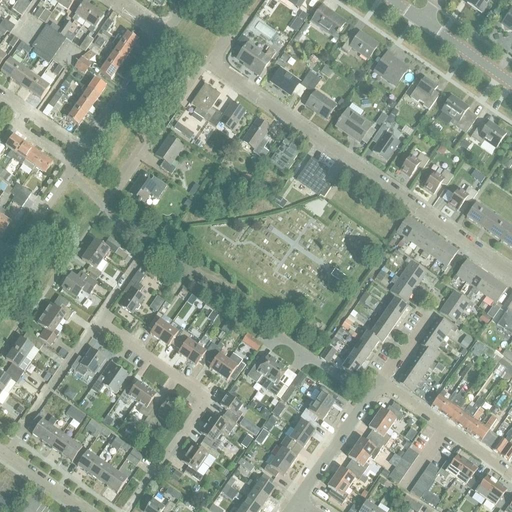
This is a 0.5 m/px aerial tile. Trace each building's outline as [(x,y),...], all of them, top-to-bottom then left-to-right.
[(23,0),(18,0),(16,3),(26,10),(30,5),(23,0)] [(60,0),(57,5),(67,12),(75,0),(60,0)] [(470,0),(468,3),(483,13),(491,0),(470,0)] [(26,10),(16,3),(11,10),(21,17),(26,10)] [(78,19),(84,23),(93,10),(83,4),(72,20),(75,23),(78,19)] [(339,32),(346,22),(334,13),(332,16),(321,8),(313,20),(319,24),(318,26),(335,38),(332,42),(335,45),(341,37),(338,35),(340,32),(339,32)] [(34,17),(44,24),(51,14),(45,10),(44,12),(40,9),(34,17)] [(93,10),(84,23),(90,28),(87,31),(91,34),(103,17),(93,10)] [(511,10),(503,23),(511,29),(511,10)] [(299,16),(291,24),(297,30),(305,21),(299,16)] [(0,25),(0,27),(10,34),(14,27),(4,20),(0,25)] [(100,30),(106,34),(112,24),(107,21),(100,30)] [(301,30),(305,33),(311,24),(306,21),(301,30)] [(66,22),(61,30),(58,34),(64,38),(72,26),(66,22)] [(52,24),(50,28),(58,34),(61,30),(52,24)] [(64,38),(58,34),(50,28),(46,26),(32,47),(35,49),(42,54),(52,61),(66,39),(64,38)] [(273,36),(276,31),(269,28),(267,33),(273,36)] [(351,48),(367,60),(378,45),(360,32),(354,41),(349,38),(342,49),(347,53),(351,48)] [(118,35),(115,40),(131,51),(138,41),(127,33),(123,39),(118,35)] [(295,40),(306,48),(311,41),(299,33),(295,40)] [(9,46),(13,49),(19,40),(15,37),(9,46)] [(80,48),(85,52),(93,41),(87,37),(80,48)] [(99,38),(96,42),(103,46),(105,42),(99,38)] [(111,51),(113,53),(124,61),(131,51),(115,40),(112,44),(114,46),(111,51)] [(22,42),(21,43),(16,51),(20,54),(26,45),(22,42)] [(237,58),(255,71),(259,65),(265,69),(276,53),(269,49),(264,57),(247,45),(244,48),(243,48),(242,50),(243,50),(237,58)] [(32,53),(40,58),(42,54),(35,49),(33,52),(32,53)] [(113,53),(107,63),(117,71),(124,61),(113,53)] [(283,67),(289,56),(284,53),(278,63),(283,67)] [(388,53),(374,73),(396,87),(408,69),(393,58),(394,57),(388,53)] [(49,65),(52,61),(42,54),(40,58),(49,65)] [(81,58),(78,63),(87,70),(91,65),(81,58)] [(1,73),(11,80),(19,67),(10,60),(1,73)] [(117,71),(107,63),(102,60),(99,65),(104,68),(100,73),(111,81),(117,71)] [(87,70),(78,63),(74,68),(84,75),(87,70)] [(332,76),(335,70),(326,65),(323,71),(332,76)] [(63,69),(59,66),(53,74),(58,77),(63,69)] [(11,80),(21,87),(29,74),(19,67),(11,80)] [(271,82),(290,95),(300,83),(280,69),(271,82)] [(300,85),(306,89),(315,76),(309,72),(300,85)] [(21,87),(31,94),(40,81),(29,74),(21,87)] [(315,76),(306,89),(312,93),(321,80),(315,76)] [(423,107),(429,111),(438,98),(433,94),(438,87),(425,78),(410,98),(418,103),(419,101),(424,105),(423,107)] [(95,80),(88,90),(99,98),(106,88),(95,80)] [(40,81),(31,94),(41,101),(50,88),(40,81)] [(64,82),(62,86),(68,91),(71,87),(64,82)] [(211,108),(220,95),(205,85),(191,104),(197,109),(194,113),(209,123),(216,112),(211,108)] [(88,90),(81,100),(92,107),(99,98),(88,90)] [(316,111),(327,119),(336,106),(316,92),(306,107),(314,113),(316,111)] [(48,106),(54,110),(61,100),(55,96),(48,106)] [(450,124),(466,135),(477,118),(467,111),(469,109),(452,97),(441,112),(453,120),(450,124)] [(70,107),(71,107),(85,117),(92,107),(81,100),(78,105),(74,102),(70,107)] [(216,112),(209,123),(216,128),(219,123),(231,132),(245,113),(232,104),(223,117),(220,116),(221,114),(217,111),(216,112)] [(85,117),(71,107),(64,117),(79,127),(85,117)] [(348,110),(336,128),(347,135),(348,134),(361,142),(362,141),(372,127),(348,110)] [(257,121),(243,142),(255,150),(252,153),(258,157),(263,160),(269,153),(263,149),(267,143),(261,140),(269,129),(257,121)] [(482,122),(471,138),(480,144),(482,146),(484,142),(496,150),(500,144),(506,135),(489,123),(487,126),(482,122)] [(372,153),(386,162),(399,144),(386,134),(389,130),(383,126),(372,142),(378,146),(373,153),(372,153)] [(405,127),(401,133),(408,138),(413,132),(405,127)] [(5,148),(15,155),(23,144),(13,137),(5,148)] [(168,138),(164,144),(156,156),(164,162),(160,168),(171,176),(175,169),(170,166),(182,147),(168,138)] [(285,140),(282,144),(269,162),(283,172),(289,163),(291,165),(300,151),(285,140)] [(17,162),(22,166),(33,150),(23,144),(15,155),(12,160),(16,163),(17,162)] [(22,166),(32,173),(43,157),(33,150),(22,166)] [(430,161),(421,154),(417,160),(411,156),(400,172),(410,179),(418,167),(423,170),(430,161)] [(43,157),(32,173),(36,175),(39,171),(45,175),(53,164),(43,157)] [(322,181),(329,171),(320,165),(319,167),(316,165),(316,164),(311,160),(296,181),(314,193),(322,182),(322,181)] [(0,176),(0,177),(10,184),(14,177),(8,173),(7,173),(4,171),(0,176)] [(424,189),(434,195),(442,184),(447,187),(453,177),(445,171),(441,177),(435,173),(424,189)] [(479,173),(475,179),(481,183),(485,177),(479,173)] [(158,199),(163,192),(166,187),(153,178),(150,183),(141,177),(136,184),(137,185),(130,195),(139,200),(138,201),(140,203),(141,202),(143,204),(150,194),(158,199)] [(0,189),(4,193),(8,187),(0,180),(0,189)] [(195,183),(191,192),(196,194),(200,185),(195,183)] [(13,190),(18,193),(22,187),(17,184),(13,190)] [(11,194),(15,197),(18,193),(13,190),(8,187),(4,193),(9,196),(11,194)] [(22,187),(18,193),(28,200),(32,194),(22,187)] [(471,204),(478,194),(469,188),(465,193),(459,189),(448,205),(458,212),(466,200),(471,204)] [(18,193),(15,197),(12,202),(22,208),(28,200),(18,193)] [(283,210),(287,203),(278,197),(273,203),(283,210)] [(467,218),(475,224),(485,211),(476,205),(467,218)] [(475,224),(484,230),(493,217),(485,211),(475,224)] [(5,212),(0,219),(0,232),(3,235),(11,224),(6,220),(9,215),(5,212)] [(484,230),(492,236),(502,223),(493,217),(484,230)] [(401,243),(404,244),(417,225),(408,218),(397,233),(404,238),(401,243)] [(492,236),(501,242),(510,228),(502,223),(492,236)] [(410,242),(416,247),(427,231),(417,225),(404,244),(401,249),(400,249),(405,252),(408,247),(407,247),(410,242)] [(501,242),(509,248),(511,243),(511,229),(510,228),(501,242)] [(418,260),(422,262),(424,259),(424,258),(437,238),(427,231),(416,247),(424,252),(418,260)] [(95,241),(88,251),(102,261),(109,250),(124,261),(128,256),(119,249),(121,246),(109,238),(103,247),(95,241)] [(430,256),(437,261),(448,245),(437,238),(424,258),(424,259),(422,262),(422,263),(424,264),(430,256)] [(448,245),(437,261),(444,266),(441,270),(444,273),(447,268),(458,252),(448,245)] [(88,251),(81,261),(89,267),(86,272),(98,280),(101,275),(95,271),(102,261),(88,251)] [(409,265),(404,273),(420,284),(427,274),(411,263),(412,262),(407,259),(405,262),(409,265)] [(455,276),(452,280),(456,283),(458,278),(466,283),(477,268),(467,261),(456,276),(455,276)] [(343,283),(348,276),(337,267),(332,274),(343,283)] [(477,268),(466,283),(473,289),(470,293),(473,295),(487,275),(477,268)] [(381,271),(376,278),(381,282),(386,275),(381,271)] [(139,285),(145,277),(138,272),(123,294),(128,297),(121,308),(132,315),(135,311),(137,311),(139,308),(138,306),(143,299),(138,295),(143,288),(139,285)] [(395,277),(393,280),(413,294),(420,284),(404,273),(399,280),(395,277)] [(89,296),(97,285),(80,274),(76,280),(71,276),(62,289),(76,299),(82,291),(89,296)] [(487,275),(473,295),(476,297),(479,293),(486,297),(497,282),(487,275)] [(413,294),(393,280),(391,283),(395,286),(390,293),(406,304),(413,294)] [(497,282),(486,297),(494,303),(491,307),(492,308),(487,315),(493,320),(500,309),(496,306),(497,305),(496,304),(507,289),(497,282)] [(454,293),(447,303),(462,314),(468,306),(472,309),(474,306),(470,303),(469,304),(454,293)] [(165,298),(170,302),(173,297),(168,294),(165,298)] [(51,305),(44,315),(59,326),(64,319),(67,322),(73,313),(66,308),(69,304),(59,297),(53,306),(51,305)] [(386,303),(384,306),(401,318),(407,309),(395,300),(390,306),(386,303)] [(162,309),(168,311),(171,304),(166,301),(162,309)] [(462,314),(447,303),(440,313),(455,324),(455,325),(459,328),(461,325),(457,322),(462,314)] [(511,304),(497,326),(511,336),(511,335),(511,304)] [(386,312),(382,318),(395,327),(401,318),(384,306),(382,309),(386,312)] [(223,327),(228,316),(214,310),(210,322),(223,327)] [(158,314),(147,328),(153,332),(150,336),(159,342),(169,327),(160,321),(163,317),(158,314)] [(44,315),(37,325),(45,330),(39,339),(51,347),(60,334),(56,331),(59,326),(44,315)] [(230,318),(223,329),(229,332),(236,322),(230,318)] [(374,321),(372,324),(389,335),(395,327),(382,318),(378,324),(374,321)] [(440,319),(433,329),(446,337),(451,331),(455,334),(457,330),(453,327),(452,328),(440,319)] [(347,321),(342,328),(347,331),(352,324),(347,321)] [(374,330),(370,335),(370,336),(379,342),(382,345),(389,335),(372,324),(370,327),(374,330)] [(169,327),(159,342),(168,348),(170,344),(175,348),(186,333),(180,330),(178,333),(169,327)] [(433,329),(427,338),(444,349),(446,350),(446,349),(457,357),(459,355),(448,347),(449,346),(447,345),(446,346),(442,343),(446,337),(433,329)] [(249,332),(244,341),(259,350),(264,342),(249,332)] [(186,333),(175,348),(180,351),(178,355),(187,361),(196,347),(200,343),(190,336),(186,333)] [(201,342),(208,346),(213,337),(207,333),(201,342)] [(358,336),(356,339),(373,351),(379,342),(370,336),(370,335),(367,333),(362,339),(358,336)] [(20,339),(13,350),(26,359),(33,348),(38,352),(43,346),(31,338),(26,334),(22,340),(20,339)] [(472,340),(467,336),(460,345),(466,349),(472,340)] [(335,337),(330,343),(335,346),(339,341),(335,337)] [(421,347),(424,349),(434,355),(438,349),(442,352),(444,349),(427,338),(421,347)] [(485,343),(503,356),(507,350),(489,338),(485,343)] [(358,345),(354,351),(367,360),(373,351),(356,339),(354,342),(358,345)] [(196,347),(187,361),(196,367),(198,364),(203,367),(206,363),(213,353),(216,348),(217,347),(212,344),(205,353),(196,347)] [(476,348),(481,352),(485,347),(479,344),(476,348)] [(60,353),(67,357),(70,351),(63,347),(60,353)] [(336,352),(328,347),(320,358),(328,364),(336,352)] [(481,352),(490,359),(494,354),(485,347),(481,352)] [(213,353),(206,363),(211,366),(209,369),(218,376),(228,362),(224,359),(226,355),(217,348),(216,348),(213,353)] [(433,363),(437,357),(434,355),(424,349),(418,357),(435,369),(442,373),(445,368),(438,364),(437,366),(433,363)] [(13,350),(5,361),(11,365),(8,371),(19,379),(24,373),(23,373),(31,362),(26,359),(13,350)] [(72,367),(71,369),(76,372),(84,377),(88,371),(94,376),(105,360),(90,350),(83,360),(79,357),(76,362),(72,367)] [(511,354),(507,350),(503,356),(511,362),(511,354)] [(346,354),(344,357),(361,369),(367,360),(354,351),(350,357),(346,354)] [(491,375),(497,367),(502,360),(494,354),(490,359),(483,369),(491,375)] [(262,376),(267,380),(278,364),(269,357),(260,369),(255,366),(247,377),(257,384),(262,376)] [(361,369),(344,357),(342,360),(346,363),(342,369),(354,378),(361,369)] [(418,357),(412,366),(425,375),(429,369),(433,372),(434,371),(435,372),(436,370),(418,357)] [(497,367),(505,373),(510,365),(502,360),(497,367)] [(228,362),(218,376),(227,382),(230,378),(234,382),(244,367),(239,364),(236,368),(228,362)] [(278,364),(267,380),(272,383),(267,391),(276,398),(284,386),(279,383),(288,370),(278,364)] [(462,372),(468,378),(475,372),(469,365),(462,372)] [(511,378),(511,366),(510,365),(505,373),(501,379),(508,384),(511,378)] [(50,380),(57,369),(52,366),(45,377),(50,380)] [(412,366),(406,375),(423,387),(425,389),(427,386),(420,381),(425,375),(412,366)] [(91,391),(98,396),(104,387),(116,395),(121,387),(120,387),(128,376),(114,367),(105,380),(101,377),(91,391)] [(0,373),(0,389),(3,391),(10,381),(15,385),(19,379),(8,371),(4,376),(0,373)] [(423,387),(406,375),(399,385),(412,393),(416,387),(421,390),(423,387)] [(132,400),(136,404),(147,389),(138,383),(133,389),(128,386),(119,399),(128,406),(132,400)] [(229,394),(237,400),(240,397),(235,393),(238,388),(234,386),(229,394)] [(70,387),(66,394),(74,400),(79,393),(70,387)] [(320,394),(314,403),(328,413),(335,403),(334,403),(337,398),(321,387),(318,392),(320,394)] [(0,407),(8,395),(3,391),(0,389),(0,407)] [(138,413),(147,419),(156,407),(156,406),(151,402),(156,395),(147,389),(136,404),(141,407),(138,413)] [(431,408),(440,414),(448,402),(443,399),(446,395),(442,392),(431,408)] [(440,414),(448,419),(462,399),(464,397),(459,393),(457,395),(454,393),(448,402),(440,414)] [(285,396),(282,400),(287,404),(290,399),(285,396)] [(227,413),(224,417),(236,425),(242,415),(238,412),(242,407),(227,397),(220,407),(227,413)] [(472,402),(470,405),(456,425),(464,431),(479,409),(485,402),(479,398),(475,405),(472,402)] [(448,419),(456,425),(470,405),(466,402),(462,399),(448,419)] [(283,416),(287,404),(280,401),(275,413),(283,416)] [(486,401),(483,407),(490,411),(494,406),(486,401)] [(156,407),(147,419),(144,424),(153,430),(159,420),(165,424),(176,409),(166,403),(161,410),(156,407)] [(305,411),(302,416),(313,423),(316,419),(321,422),(328,413),(314,403),(308,412),(305,411)] [(382,410),(375,420),(390,430),(396,420),(400,423),(404,417),(398,413),(401,409),(394,404),(391,408),(392,409),(388,415),(382,410)] [(66,415),(72,419),(78,411),(72,406),(66,415)] [(464,431),(473,437),(481,425),(476,422),(483,412),(479,409),(464,431)] [(78,411),(72,419),(80,424),(86,416),(78,411)] [(32,435),(42,442),(52,428),(55,423),(57,421),(52,417),(50,419),(47,424),(43,422),(44,419),(39,416),(28,431),(33,434),(32,435)] [(213,417),(206,426),(220,435),(224,431),(230,435),(236,425),(224,417),(223,416),(219,421),(213,417)] [(301,422),(295,431),(309,441),(315,432),(314,431),(317,426),(313,424),(313,423),(302,416),(298,421),(301,422)] [(473,437),(481,442),(496,420),(492,417),(485,428),(481,425),(473,437)] [(375,420),(369,429),(375,433),(371,439),(383,447),(384,448),(385,448),(391,438),(386,435),(390,430),(375,420)] [(496,420),(481,442),(489,448),(497,436),(493,433),(498,427),(497,426),(499,423),(496,420)] [(100,433),(103,429),(91,421),(88,425),(95,430),(91,436),(96,440),(100,433)] [(268,423),(265,427),(271,431),(274,427),(268,423)] [(202,444),(204,445),(215,452),(220,444),(216,441),(220,435),(206,426),(200,435),(205,438),(202,444)] [(260,431),(253,426),(249,432),(256,437),(260,431)] [(42,442),(52,449),(62,435),(52,428),(42,442)] [(415,441),(419,431),(411,428),(407,438),(415,441)] [(110,435),(103,429),(100,433),(108,439),(110,435)] [(493,451),(501,456),(511,440),(511,429),(511,431),(510,431),(507,436),(508,437),(505,442),(501,439),(493,451)] [(286,438),(283,443),(298,454),(302,449),(302,450),(309,441),(295,431),(289,440),(286,438)] [(52,449),(62,456),(72,441),(62,435),(52,449)] [(242,444),(248,448),(255,439),(249,435),(242,444)] [(111,446),(117,451),(123,442),(117,438),(111,446)] [(361,440),(355,449),(369,459),(373,462),(380,453),(379,452),(381,450),(386,453),(388,450),(385,448),(384,448),(383,447),(371,439),(368,444),(361,440)] [(511,440),(501,456),(509,462),(511,457),(511,440)] [(72,441),(62,456),(72,463),(82,448),(72,441)] [(123,442),(117,451),(118,452),(121,447),(128,452),(131,448),(123,442)] [(282,450),(276,459),(290,469),(296,460),(295,459),(298,454),(283,443),(279,448),(282,450)] [(193,445),(187,453),(202,464),(209,455),(215,460),(219,455),(215,452),(204,445),(201,450),(193,445)] [(355,449),(348,458),(355,463),(351,468),(362,476),(369,467),(366,465),(369,459),(355,449)] [(409,449),(402,459),(412,466),(419,456),(409,449)] [(125,461),(135,468),(142,458),(132,450),(125,461)] [(77,467),(87,474),(97,460),(87,453),(77,467)] [(202,464),(187,453),(181,462),(188,467),(185,472),(199,483),(203,477),(197,473),(202,464)] [(449,475),(456,480),(467,464),(457,457),(454,462),(449,458),(438,475),(446,480),(449,475)] [(290,469),(276,459),(269,468),(267,466),(263,471),(275,479),(278,474),(283,478),(290,469)] [(402,459),(399,464),(409,471),(412,466),(402,459)] [(87,474),(97,481),(106,467),(97,460),(87,474)] [(240,466),(250,473),(253,468),(244,461),(240,466)] [(387,464),(383,474),(389,476),(393,466),(387,464)] [(399,464),(395,469),(405,476),(409,471),(399,464)] [(430,464),(427,469),(437,476),(438,475),(440,471),(430,464)] [(466,487),(471,490),(479,479),(474,475),(477,470),(467,464),(456,480),(466,487)] [(97,481),(106,488),(116,473),(106,467),(97,481)] [(341,469),(334,479),(349,489),(355,479),(359,482),(362,476),(351,468),(347,474),(341,469)] [(395,469),(392,474),(402,481),(405,476),(395,469)] [(427,469),(424,474),(433,481),(437,476),(427,469)] [(178,470),(174,478),(181,481),(185,473),(178,470)] [(215,479),(221,484),(227,477),(220,472),(215,479)] [(116,473),(106,488),(116,495),(126,481),(116,473)] [(402,481),(392,474),(388,479),(398,486),(402,481)] [(424,474),(417,484),(427,490),(433,481),(424,474)] [(247,486),(253,490),(267,500),(274,490),(270,487),(273,482),(263,475),(256,486),(250,482),(247,486)] [(484,482),(479,479),(471,490),(485,501),(497,484),(487,477),(484,482)] [(231,478),(226,486),(230,489),(231,488),(234,490),(239,483),(231,478)] [(334,479),(328,488),(334,492),(330,498),(342,506),(349,496),(345,494),(349,489),(334,479)] [(383,486),(389,490),(392,486),(386,482),(383,486)] [(417,484),(413,488),(423,495),(427,490),(417,484)] [(507,491),(497,484),(485,501),(495,508),(500,511),(508,499),(503,496),(507,491)] [(171,486),(167,494),(178,501),(182,493),(171,486)] [(230,489),(226,486),(221,492),(226,495),(230,489)] [(392,486),(389,490),(395,494),(398,490),(392,486)] [(423,495),(413,488),(410,493),(420,500),(423,495)] [(253,490),(246,500),(260,510),(267,500),(253,490)] [(219,495),(212,506),(217,509),(224,498),(219,495)] [(404,500),(409,503),(412,499),(407,495),(404,500)] [(1,511),(8,503),(0,496),(0,511),(1,511)] [(145,511),(170,511),(175,506),(168,501),(163,508),(158,505),(161,501),(156,497),(153,502),(153,501),(145,511)] [(412,499),(409,503),(410,504),(408,507),(416,511),(418,511),(423,506),(412,499)] [(511,511),(511,502),(508,499),(500,511),(499,511),(511,511)] [(246,500),(239,510),(242,511),(258,511),(260,510),(246,500)] [(365,503),(359,511),(374,511),(376,510),(365,503)]
